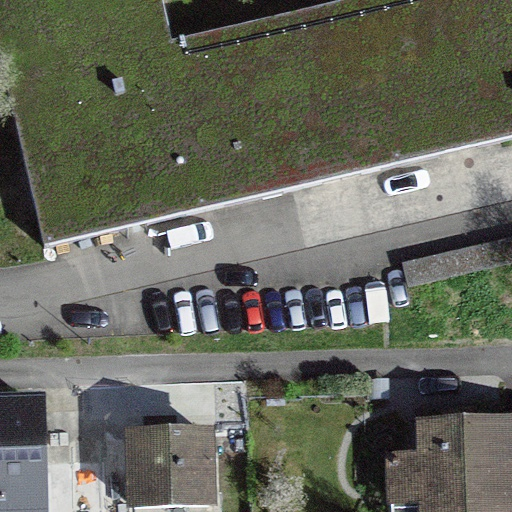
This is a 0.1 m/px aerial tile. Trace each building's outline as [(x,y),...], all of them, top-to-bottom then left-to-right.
[(511,0),(375,0),(168,49),(156,0),(0,0),(0,74),(42,251),(511,139),(511,0)] [(38,466),(37,420),(0,421),(0,511),(40,511),(38,466)] [(511,511),(511,427),(422,431),(424,511),(511,511)] [(202,439),(130,441),(132,510),(205,508),(202,439)] [(103,511),(101,464),(38,466),(40,511),(39,511),(103,511)]
